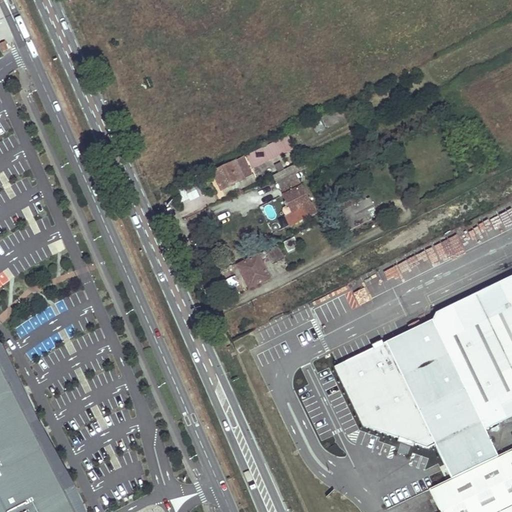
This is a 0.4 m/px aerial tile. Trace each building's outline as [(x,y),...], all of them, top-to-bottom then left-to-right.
[(5,41),(0,43),(4,51),(9,49),(5,41)] [(332,113),(326,116),(330,126),(336,123),(332,113)] [(276,142),(268,146),(273,158),(281,153),(276,142)] [(273,158),(268,146),(247,156),(252,167),(273,158)] [(314,154),(292,165),(296,173),(318,162),(314,154)] [(221,190),(252,175),(243,156),(212,172),(221,190)] [(292,165),(283,170),(287,178),(296,173),(292,165)] [(274,174),(273,175),(277,183),(287,178),(283,170),(274,174)] [(287,178),(277,183),(280,189),(300,179),(296,173),(287,178)] [(300,179),(280,189),(282,192),(301,183),(300,179)] [(301,183),(282,192),(289,206),(283,209),(291,225),(316,212),(301,183)] [(348,230),(371,218),(366,209),(373,206),(369,198),(367,199),(366,197),(364,194),(338,207),(341,213),(340,213),(348,230)] [(295,236),(284,242),(289,253),(301,248),(295,236)] [(279,244),(237,265),(241,274),(244,273),(251,286),(269,277),(260,259),(268,255),(273,264),(285,258),(279,244)] [(244,273),(241,274),(248,288),(251,286),(244,273)] [(511,281),(339,365),(367,422),(432,445),(434,444),(451,478),(497,456),(485,430),(511,416),(511,281)] [(0,511),(78,511),(58,473),(23,408),(0,364),(0,511)] [(451,478),(430,488),(441,511),(511,511),(511,448),(497,456),(451,478)]
